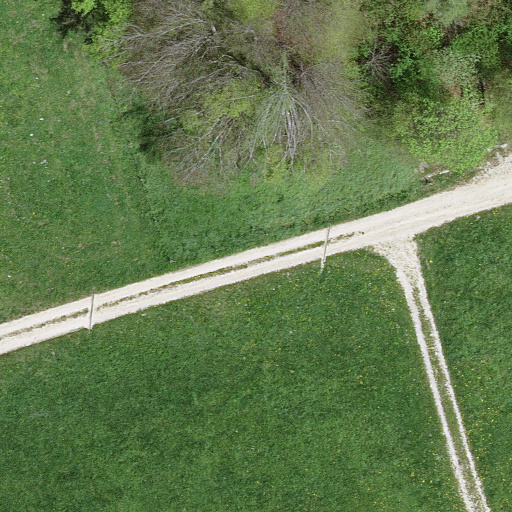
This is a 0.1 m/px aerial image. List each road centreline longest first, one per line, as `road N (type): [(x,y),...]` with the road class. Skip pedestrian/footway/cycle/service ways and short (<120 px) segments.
road 1 (track): [(511,186),(0,337)]
road 2 (track): [(382,223),(476,511)]
